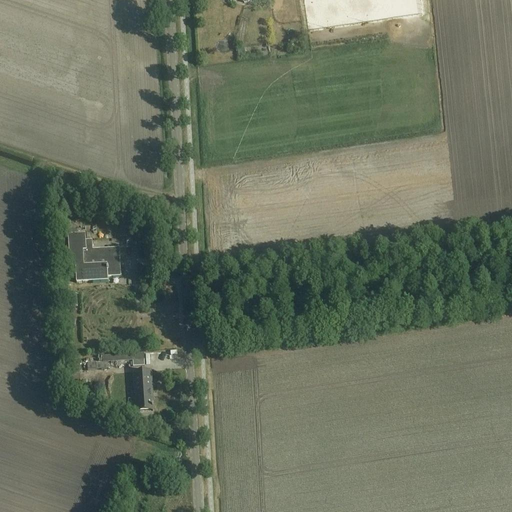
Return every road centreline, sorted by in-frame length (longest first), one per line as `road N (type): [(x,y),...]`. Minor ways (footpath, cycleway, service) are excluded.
road 1 (tertiary): [(198,511),(168,0)]
road 2 (track): [(511,296),(200,342)]
